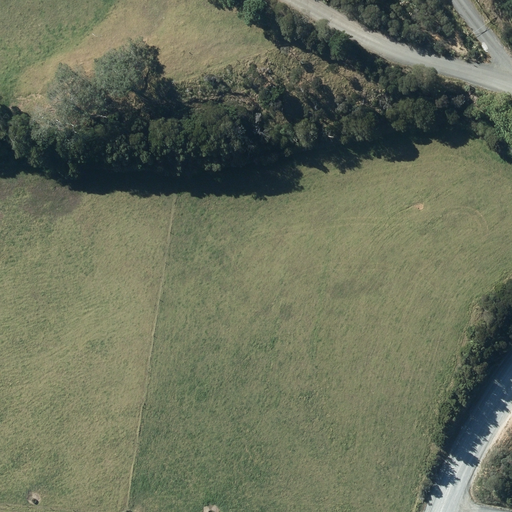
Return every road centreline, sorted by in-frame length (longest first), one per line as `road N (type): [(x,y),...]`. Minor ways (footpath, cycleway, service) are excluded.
road 1 (unclassified): [(511,80),(378,41),(306,0)]
road 2 (unclassified): [(438,511),(461,432),(511,371)]
